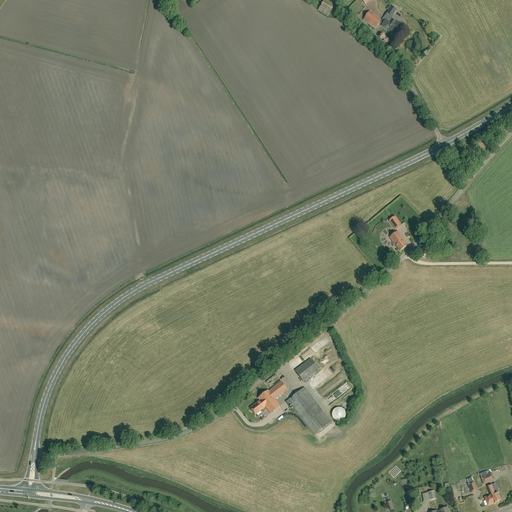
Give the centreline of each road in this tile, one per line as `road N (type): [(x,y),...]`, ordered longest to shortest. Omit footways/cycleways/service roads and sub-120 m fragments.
road 1 (unclassified): [(34,457),(170,438),(202,424),(406,255),(462,190),(444,144)]
road 2 (secondary): [(34,457),(62,363),(111,307),(154,279),(444,144)]
road 3 (unclassified): [(444,144),(386,46),(335,0)]
